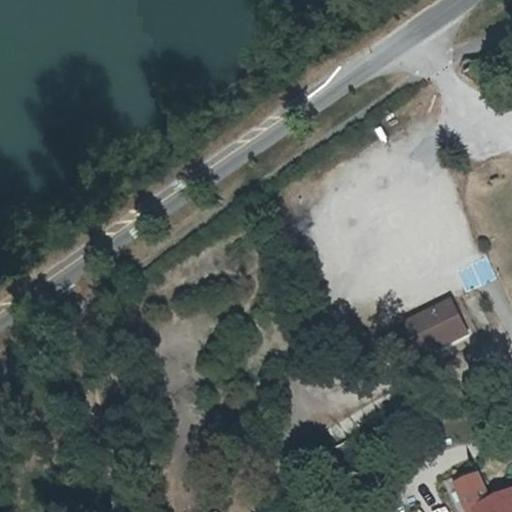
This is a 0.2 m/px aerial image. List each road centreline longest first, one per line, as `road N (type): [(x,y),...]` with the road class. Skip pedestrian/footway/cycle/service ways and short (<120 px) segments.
road 1 (unclassified): [(478,0),(0,328)]
road 2 (track): [(123,511),(76,324)]
